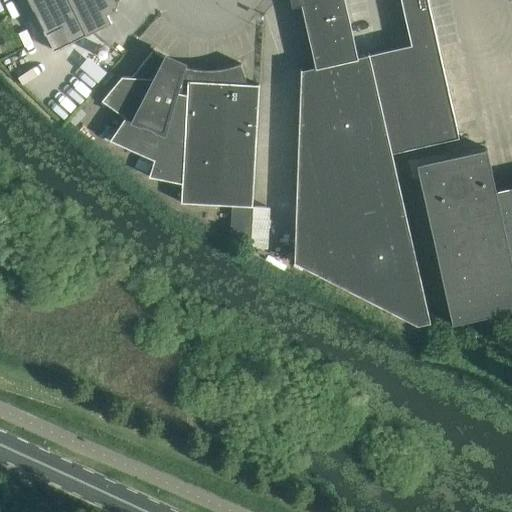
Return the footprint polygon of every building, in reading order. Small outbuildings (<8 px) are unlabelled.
[(28,0),(46,35),(47,34),(62,27),(70,43),(71,43),(71,42),(93,31),(111,22),(107,14),(115,10),(116,10),(117,9),(116,9),(118,0),(28,0)] [(392,153),(369,54),(358,57),(344,0),(300,0),(315,67),(302,70),(301,69),(294,262),(418,322),(431,319),(392,153)] [(369,54),(392,153),(459,137),(427,0),(400,0),(411,45),(369,54)] [(441,0),(457,61),(468,58),(452,0),(441,0)] [(124,117),(109,142),(153,160),(149,176),(182,183),(181,202),(233,205),(253,206),(259,84),(257,84),(257,88),(249,87),(240,65),(241,64),(241,63),(229,67),(217,69),(205,69),(193,68),(181,65),(171,61),(161,56),(152,49),(152,50),(152,51),(131,77),(121,76),(101,100),(124,117)] [(506,146),(511,181),(511,120),(486,125),(490,149),(506,146)] [(511,186),(496,190),(487,148),(417,163),(452,324),(511,310),(511,186)] [(253,206),(233,205),(231,238),(251,239),(253,206)] [(253,206),(251,245),(251,247),(267,248),(270,207),(253,206)]
